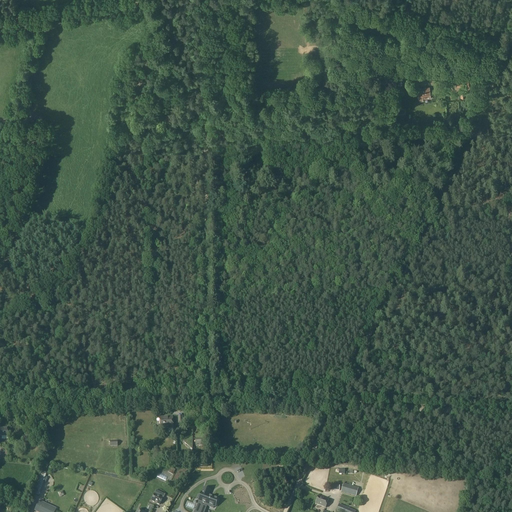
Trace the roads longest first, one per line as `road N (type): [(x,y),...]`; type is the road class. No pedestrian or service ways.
road 1 (track): [(335,402),(511,26)]
road 2 (track): [(202,0),(205,401)]
road 3 (track): [(511,475),(306,464)]
road 4 (track): [(205,401),(0,407)]
road 5 (unknown): [(357,401),(377,383),(433,359),(511,358)]
road 6 (track): [(498,54),(344,0)]
road 7 (track): [(511,410),(357,401)]
road 8 (track): [(335,402),(205,401)]
road 9 (track): [(335,402),(284,511)]
